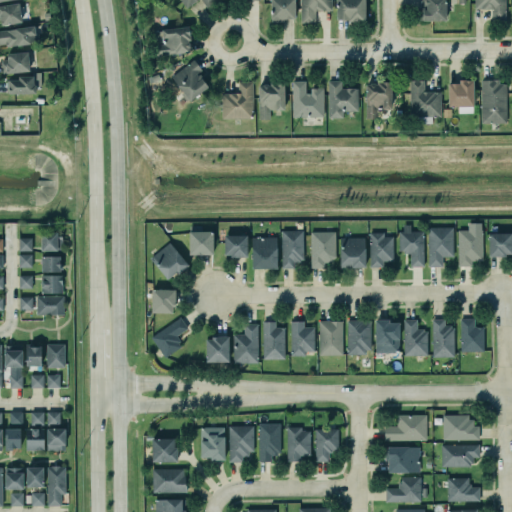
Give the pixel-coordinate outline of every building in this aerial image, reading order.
[(180,0),(186,8),(197,0),(201,0),(207,9),(219,1),(217,0),(180,0)] [(270,0),(270,21),(283,21),(282,18),(294,18),(294,0),(270,0)] [(314,9),(331,10),(331,0),(299,0),(299,22),(314,22),(314,9)] [(335,0),(335,19),(364,19),(364,0),(335,0)] [(445,0),(420,0),(420,6),(424,6),(424,7),(418,7),(418,20),(445,20),(445,0)] [(505,0),(505,20),(490,20),(490,8),(474,8),(473,0),(505,0)] [(0,23),(21,22),(19,4),(0,5),(0,23)] [(0,29),(33,25),(34,33),(37,32),(39,43),(5,47),(5,43),(0,43),(0,29)] [(187,40),(188,51),(156,56),(154,45),(162,44),(161,29),(187,26),(189,40),(187,40)] [(2,72),(6,72),(6,73),(29,71),(27,52),(6,53),(7,58),(1,59),(2,72)] [(170,76),(183,93),(181,94),(186,101),(188,99),(189,101),(207,86),(200,78),(202,77),(199,74),(197,75),(196,73),(201,69),(192,59),(170,76)] [(18,80),(6,80),(6,92),(8,92),(8,94),(35,93),(35,85),(33,85),(33,76),(18,76),(18,80)] [(423,91),(423,79),(409,80),(409,117),(440,116),(440,91),(423,91)] [(458,83),(458,79),(472,79),(473,106),(448,106),(447,83),(458,83)] [(480,79),(480,123),(505,123),(505,84),(498,83),(498,79),(480,79)] [(340,88),(340,80),(327,80),(327,117),(342,117),(342,110),(357,110),(357,88),(340,88)] [(237,81),(237,92),(221,93),(221,118),(252,118),(251,81),(237,81)] [(305,93),(305,81),(291,81),(292,116),(322,116),(322,88),(310,88),(310,93),(305,93)] [(376,81),(376,84),(365,84),(365,118),(376,118),(376,108),(390,108),(390,81),(376,81)] [(269,109),(283,109),(283,82),(269,82),(269,85),(257,85),(258,120),(269,119),(269,109)] [(422,231),(409,231),(409,224),(402,224),(402,231),(398,231),(398,250),(403,250),(403,253),(409,253),(409,266),(423,266),(422,231)] [(452,227),(452,256),(441,256),(441,266),(427,266),(427,227),(452,227)] [(481,229),(482,260),(470,260),(471,266),(457,266),(457,230),(481,229)] [(302,230),(302,259),(299,259),(299,261),(293,261),(293,267),(281,268),(280,230),(302,230)] [(212,231),(212,254),(188,254),(188,231),(212,231)] [(334,231),(334,256),(328,262),(323,262),(323,268),(310,268),(310,231),(334,231)] [(383,236),(383,232),(369,232),(369,266),(382,266),(382,260),(392,260),(392,236),(383,236)] [(488,233),(511,232),(511,253),(505,254),(505,256),(488,256),(488,233)] [(40,251),(62,251),(62,233),(40,234),(40,251)] [(246,235),(246,256),(229,257),(229,254),(223,254),(223,235),(246,235)] [(31,251),(31,237),(18,237),(18,250),(31,251)] [(275,237),(276,268),(251,268),(251,237),(275,237)] [(363,237),(364,267),(339,267),(339,237),(363,237)] [(168,242),(188,265),(177,274),(175,271),(166,278),(149,258),(168,242)] [(31,267),(31,254),(19,254),(18,267),(31,267)] [(40,271),(60,272),(60,257),(41,256),(40,271)] [(19,289),(31,288),(31,275),(18,276),(19,289)] [(40,293),(61,294),(62,276),(41,275),(40,293)] [(174,289),(174,306),(171,306),(171,313),(151,312),(151,289),(174,289)] [(34,294),(62,294),(62,313),(34,313),(34,294)] [(17,296),(18,309),(31,308),(31,295),(17,296)] [(179,317),(186,328),(175,335),(179,341),(177,342),(179,346),(163,357),(149,337),(179,317)] [(473,326),(473,318),(459,319),(460,352),(483,351),(483,326),(473,326)] [(388,322),(388,319),(374,319),(374,353),(399,353),(399,322),(388,322)] [(416,329),(416,319),(402,319),(403,356),(427,355),(426,331),(423,331),(423,329),(416,329)] [(431,319),(431,357),(453,357),(453,327),(450,327),(450,325),(444,325),(444,319),(431,319)] [(341,320),(342,354),(318,355),(318,320),(341,320)] [(362,321),(362,320),(359,320),(346,320),(346,354),(364,354),(364,349),(370,349),(370,321),(362,321)] [(274,327),(274,321),(262,321),(262,358),(283,358),(284,327),(274,327)] [(303,327),(303,321),(290,321),(290,355),(304,355),(304,351),(313,351),(313,326),(303,327)] [(243,334),(243,323),(256,323),(256,363),(232,363),(232,334),(243,334)] [(211,339),(205,339),(205,362),(228,362),(228,336),(211,336),(211,339)] [(2,343),(20,343),(20,364),(3,364),(2,343)] [(39,344),(26,344),(26,357),(24,357),(24,363),(39,363),(39,344)] [(64,344),(46,344),(46,368),(64,368),(64,344)] [(7,373),(20,373),(21,386),(7,387),(7,373)] [(28,373),(42,373),(42,386),(29,386),(28,373)] [(46,388),(59,388),(59,374),(46,375),(46,388)] [(8,410),(8,424),(21,424),(21,411),(8,410)] [(45,410),(45,424),(58,424),(58,410),(45,410)] [(43,412),(30,412),(30,425),(43,425),(43,412)] [(425,414),(425,439),(383,439),(383,425),(396,425),(396,414),(425,414)] [(442,414),(442,439),(478,439),(478,425),(472,425),(472,419),(467,419),(467,414),(442,414)] [(279,422),(279,452),(276,452),(276,455),(270,455),(270,461),(257,461),(257,422),(279,422)] [(252,425),(252,451),(248,451),(248,456),(241,456),(241,461),(227,461),(228,425),(252,425)] [(18,426),(3,426),(3,448),(11,448),(11,446),(18,446),(18,426)] [(63,426),(45,426),(45,443),(45,449),(63,449),(63,426)] [(223,426),(224,459),(210,459),(210,456),(199,456),(199,426),(223,426)] [(300,430),(300,426),(286,426),(286,461),(299,461),(299,455),(309,455),(309,430),(300,430)] [(43,428),(25,429),(26,450),(44,450),(43,428)] [(337,428),(337,450),(331,450),(331,452),(328,452),(328,460),(315,460),(314,428),(337,428)] [(173,447),(173,437),(150,438),(151,461),(176,460),(176,447),(173,447)] [(478,443),(478,456),(472,456),(472,463),(469,463),(469,466),(440,466),(440,443),(478,443)] [(418,446),(418,471),(387,471),(387,460),(384,460),(384,448),(387,448),(387,446),(418,446)] [(26,487),(43,487),(42,466),(25,467),(26,487)] [(60,506),(60,494),(65,494),(65,466),(46,466),(47,506),(60,506)] [(22,489),(22,468),(4,467),(4,489),(22,489)] [(182,475),(182,468),(152,468),(152,492),(186,492),(186,482),(184,482),(184,475),(182,475)] [(419,475),(420,501),(384,501),(384,487),(398,487),(398,481),(400,481),(400,476),(419,475)] [(446,500),(446,477),(467,477),(467,483),(470,483),(470,487),(478,486),(478,500),(446,500)] [(22,506),(22,493),(10,492),(10,505),(22,506)] [(30,505),(43,506),(44,493),(30,492),(30,505)] [(181,509),(181,498),(154,498),(154,511),(184,511),(184,509),(181,509)]
